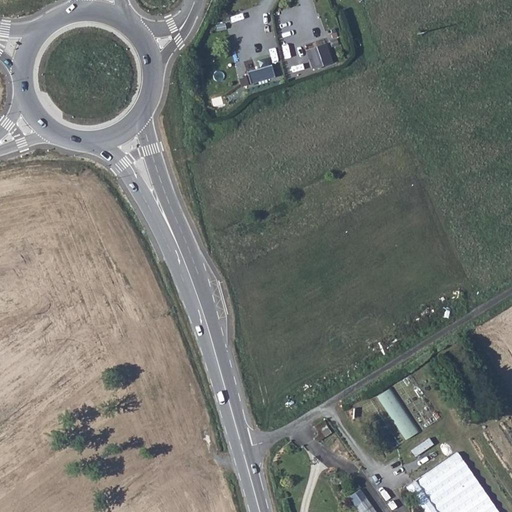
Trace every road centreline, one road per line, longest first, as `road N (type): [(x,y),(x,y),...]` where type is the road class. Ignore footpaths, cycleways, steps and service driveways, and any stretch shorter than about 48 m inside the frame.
road 1 (primary): [(185,255),(243,447)]
road 2 (primary): [(185,255),(144,105)]
road 3 (primary): [(97,139),(136,180),(185,255)]
road 4 (unknown): [(294,424),(373,486),(389,511)]
